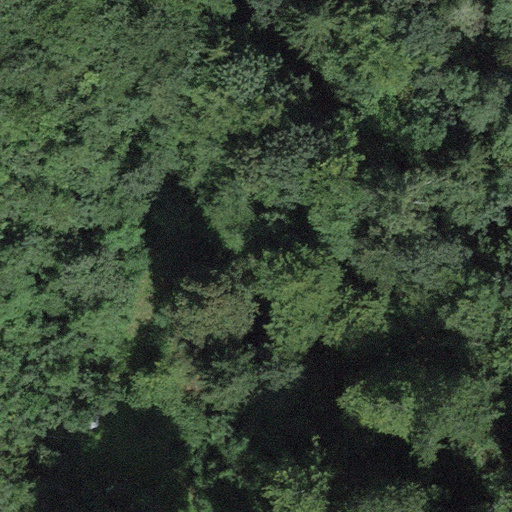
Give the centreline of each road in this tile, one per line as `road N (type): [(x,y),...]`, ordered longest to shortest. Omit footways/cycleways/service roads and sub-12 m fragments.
road 1 (track): [(254,511),(130,410)]
road 2 (track): [(130,410),(80,457),(42,511)]
